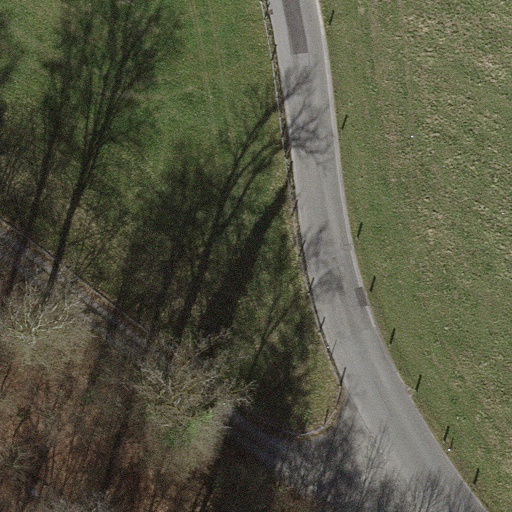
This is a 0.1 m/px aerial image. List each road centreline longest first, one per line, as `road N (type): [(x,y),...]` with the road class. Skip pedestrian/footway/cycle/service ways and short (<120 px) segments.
road 1 (unclassified): [(290,0),(332,283),(362,371),(408,462),(454,511)]
road 2 (track): [(0,249),(101,318),(264,450),(321,469),(408,462)]
